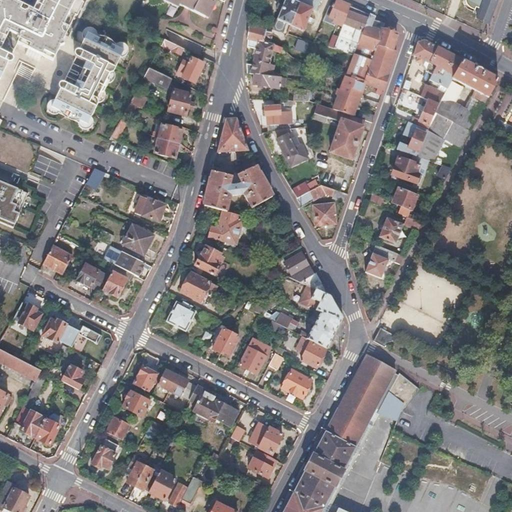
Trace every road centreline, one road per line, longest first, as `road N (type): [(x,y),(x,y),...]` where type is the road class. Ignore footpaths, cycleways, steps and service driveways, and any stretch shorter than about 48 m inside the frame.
road 1 (tertiary): [(228,60),(184,229),(130,334)]
road 2 (residential): [(414,19),(330,270)]
road 3 (residential): [(330,270),(265,160),(228,60)]
road 4 (residential): [(130,334),(313,427)]
road 5 (residential): [(511,418),(356,341)]
road 6 (tertiary): [(130,334),(61,476)]
road 7 (residential): [(33,266),(27,276),(130,334)]
